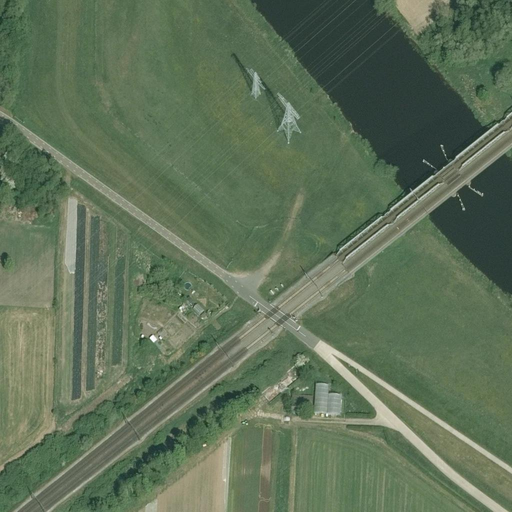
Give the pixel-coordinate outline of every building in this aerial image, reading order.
[(197,304),(192,313),(199,317),(204,308),(197,304)] [(165,326),(162,330),(169,336),(173,332),(165,326)] [(292,370),(286,378),(291,382),(297,374),(292,370)] [(268,392),(273,397),(287,382),(282,377),(268,392)] [(341,418),(341,397),(328,398),(328,387),(313,387),(313,418),(341,418)] [(292,405),(291,414),(312,415),(312,405),(292,405)]
